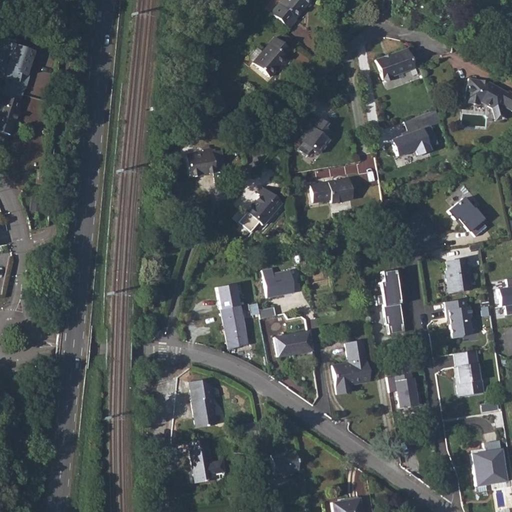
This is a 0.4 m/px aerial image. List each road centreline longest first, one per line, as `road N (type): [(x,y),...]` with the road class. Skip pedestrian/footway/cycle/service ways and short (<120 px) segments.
road 1 (residential): [(172,352),(171,292),(209,206),(332,57),(381,28),(432,48)]
road 2 (secondary): [(75,364),(106,0)]
road 3 (residential): [(172,352),(242,372),(443,511)]
road 4 (residential): [(446,511),(452,489),(410,247),(425,229)]
road 5 (secondary): [(75,364),(58,511)]
road 6 (residential): [(37,342),(172,352)]
road 7 (residential): [(0,187),(22,261),(19,318)]
